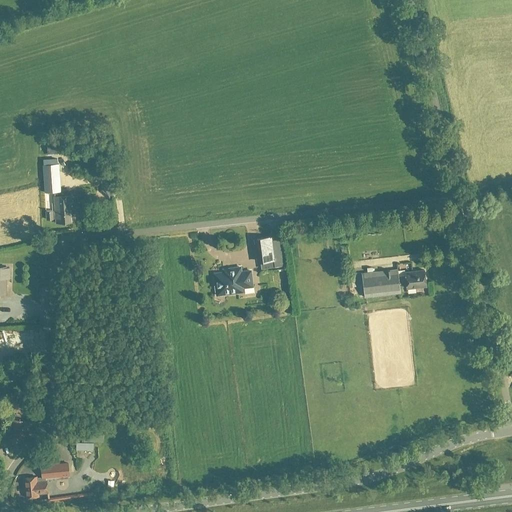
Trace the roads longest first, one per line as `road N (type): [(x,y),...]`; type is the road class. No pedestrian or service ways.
road 1 (unclassified): [(458,196),(66,246),(51,277),(44,420),(8,475),(3,511)]
road 2 (unclassified): [(142,511),(373,478),(458,442),(511,431)]
road 3 (unclassified): [(511,420),(458,196)]
road 4 (unclassified): [(458,196),(408,0)]
